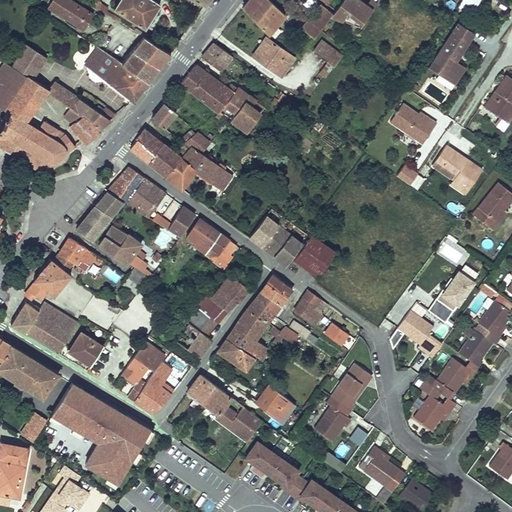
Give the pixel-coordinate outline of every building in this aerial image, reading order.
[(50,0),(46,7),(78,27),(88,11),(90,12),(94,6),(92,5),(91,5),(82,0),(81,0),(78,5),(69,0),(50,0)] [(108,7),(96,0),(95,0),(92,5),(94,6),(95,7),(104,13),(105,13),(108,7)] [(151,0),(118,0),(113,9),(133,21),(132,23),(136,26),(137,24),(144,28),(159,5),(151,0)] [(249,0),(243,8),(268,35),(285,15),(269,0),(249,0)] [(307,0),(304,4),(299,0),(298,0),(294,4),(304,13),(308,9),(315,0),(307,0)] [(301,30),(314,39),(320,31),(321,30),(329,19),(333,13),(325,7),(327,4),(330,0),(320,0),(325,3),(323,6),(321,5),(301,30)] [(366,5),(359,0),(343,0),(335,10),(333,13),(329,19),(359,28),(372,10),(366,5)] [(372,10),(377,3),(373,0),(369,0),(366,5),(372,10)] [(460,0),(458,5),(470,13),(479,0),(460,0)] [(327,4),(325,7),(333,13),(335,10),(327,4)] [(88,11),(78,27),(83,29),(92,14),(90,12),(88,11)] [(474,33),(457,22),(432,61),(442,68),(438,74),(454,85),(465,68),(456,61),(454,60),(456,56),(458,57),(474,33)] [(142,36),(121,64),(147,83),(169,53),(154,44),(142,36)] [(266,38),(253,56),(281,76),(294,58),(266,38)] [(214,42),(202,57),(220,70),(232,57),(232,56),(214,42)] [(325,78),(341,56),(322,42),(315,52),(328,62),(319,74),(325,78)] [(26,45),(12,67),(18,71),(20,72),(28,77),(31,79),(45,58),(26,45)] [(97,48),(84,64),(90,69),(104,52),(97,48)] [(134,100),(147,83),(121,64),(116,60),(107,55),(104,52),(90,69),(92,71),(91,73),(91,75),(92,77),(94,79),(98,80),(99,79),(101,78),(132,101),(134,100)] [(442,68),(432,61),(428,67),(438,74),(442,68)] [(195,65),(181,83),(219,112),(233,92),(229,89),(227,87),(195,65)] [(18,71),(0,97),(0,98),(9,104),(28,77),(20,72),(18,71)] [(362,71),(357,76),(359,81),(365,83),(369,78),(367,72),(362,71)] [(493,91),(491,94),(483,106),(506,123),(511,114),(511,80),(505,75),(493,91)] [(9,104),(5,110),(6,111),(25,123),(46,92),(48,90),(35,82),(31,79),(28,77),(9,104)] [(48,90),(46,92),(56,99),(56,98),(69,108),(75,113),(83,118),(98,129),(109,121),(115,116),(105,108),(103,110),(97,106),(94,110),(54,82),(48,90)] [(233,92),(219,112),(223,114),(231,120),(249,95),(237,86),(236,87),(232,85),(229,89),(233,92)] [(249,95),(231,120),(246,130),(264,107),(249,95)] [(165,103),(152,119),(152,120),(164,128),(177,113),(165,103)] [(427,120),(418,114),(402,103),(389,121),(421,143),(436,123),(429,118),(427,120)] [(69,108),(63,117),(73,125),(76,123),(83,118),(75,113),(69,108)] [(0,148),(9,154),(10,152),(46,175),(54,164),(56,164),(58,163),(60,162),(62,160),(64,158),(65,156),(65,154),(74,147),(65,136),(64,136),(44,123),(38,132),(25,123),(6,111),(3,118),(1,117),(0,118),(1,120),(0,122),(0,148)] [(429,118),(419,111),(418,114),(427,120),(429,118)] [(83,118),(76,123),(90,136),(98,129),(83,118)] [(73,125),(68,130),(81,143),(82,142),(89,137),(90,136),(76,123),(73,125)] [(145,129),(137,139),(155,153),(149,163),(161,173),(166,177),(185,155),(179,149),(175,153),(145,129)] [(193,130),(179,140),(184,144),(197,134),(193,130)] [(197,134),(184,144),(191,149),(193,147),(201,153),(210,141),(199,132),(197,134)] [(89,137),(82,142),(86,145),(92,141),(89,137)] [(155,153),(137,139),(130,149),(144,159),(149,163),(155,153)] [(184,144),(179,149),(185,155),(191,149),(184,144)] [(432,166),(452,180),(467,191),(478,175),(463,165),(467,160),(446,145),(432,166)] [(185,155),(166,177),(182,189),(194,172),(214,185),(224,171),(201,153),(193,147),(191,149),(185,155)] [(201,153),(224,171),(225,170),(201,153)] [(467,160),(463,165),(478,175),(482,170),(467,160)] [(416,174),(403,164),(396,175),(409,184),(416,174)] [(129,168),(108,192),(123,202),(149,218),(166,194),(129,168)] [(224,171),(214,185),(222,191),(231,177),(227,174),(224,171)] [(424,179),(416,174),(409,184),(413,187),(417,190),(424,179)] [(467,191),(452,180),(448,185),(464,196),(467,191)] [(498,223),(495,221),(503,210),(511,198),(511,193),(498,182),(472,214),(492,230),(498,223)] [(108,192),(96,206),(111,216),(123,202),(108,192)] [(111,216),(96,206),(95,206),(76,230),(91,241),(110,218),(111,216)] [(195,215),(183,206),(168,229),(180,237),(195,215)] [(503,210),(495,221),(498,223),(506,212),(503,210)] [(284,229),(266,215),(250,234),(263,244),(261,246),(267,251),(284,229)] [(203,221),(200,218),(187,237),(195,243),(194,245),(206,253),(220,233),(203,221)] [(113,225),(99,246),(108,252),(125,265),(128,261),(134,253),(137,249),(141,244),(128,235),(113,225)] [(303,244),(284,229),(267,251),(274,256),(276,254),(287,263),(303,244)] [(154,242),(164,248),(172,237),(161,230),(154,242)] [(49,242),(55,236),(51,233),(46,240),(49,242)] [(220,233),(206,253),(225,267),(232,257),(228,253),(234,245),(228,240),(229,239),(222,234),(220,233)] [(337,249),(312,233),(295,258),(320,274),(337,249)] [(263,244),(250,234),(249,237),(258,244),(261,246),(263,244)] [(59,254),(73,263),(77,266),(83,269),(80,273),(83,274),(89,265),(86,263),(92,253),(92,252),(69,238),(59,254)] [(462,251),(451,243),(443,254),(454,262),(462,251)] [(137,249),(134,253),(142,260),(146,255),(137,249)] [(102,259),(92,253),(86,263),(89,265),(92,261),(98,265),(102,259)] [(134,253),(128,261),(134,267),(135,267),(148,277),(151,273),(144,268),(147,264),(142,260),(134,253)] [(157,253),(152,259),(156,262),(161,256),(157,253)] [(25,295),(28,298),(31,300),(35,295),(40,299),(47,291),(54,296),(71,276),(66,272),(73,263),(59,254),(53,261),(51,259),(45,267),(44,267),(39,273),(40,273),(34,280),(36,282),(25,295)] [(286,265),(287,263),(276,254),(274,256),(286,265)] [(293,260),(288,267),(295,273),(299,267),(301,265),(293,260)] [(92,263),(87,271),(94,275),(99,267),(92,263)] [(109,266),(103,271),(114,284),(120,278),(109,266)] [(127,276),(121,284),(136,295),(136,294),(140,289),(141,289),(149,277),(148,277),(135,267),(134,267),(127,276)] [(450,279),(435,298),(453,311),(458,303),(460,305),(464,299),(462,298),(473,282),(458,271),(452,280),(450,279)] [(239,273),(234,278),(247,287),(251,281),(239,273)] [(227,311),(235,301),(238,303),(249,290),(249,289),(247,287),(234,278),(230,275),(219,289),(212,298),(226,311),(227,311)] [(273,275),(267,283),(286,297),(292,289),(273,275)] [(267,283),(261,291),(263,293),(280,305),(286,297),(267,283)] [(511,302),(484,283),(480,289),(511,311),(511,309),(511,302)] [(308,290),(303,297),(316,305),(320,299),(312,293),(308,290)] [(261,291),(255,300),(273,314),(280,305),(263,293),(261,291)] [(205,292),(195,304),(216,322),(226,311),(212,298),(205,292)] [(316,305),(303,297),(295,310),(315,325),(319,320),(325,324),(329,320),(323,316),(317,311),(314,308),(316,305)] [(255,300),(248,309),(267,322),(273,314),(273,315),(273,314),(255,300)] [(478,323),(491,332),(497,337),(505,326),(503,325),(511,313),(494,300),(477,323),(478,323)] [(416,301),(411,309),(421,315),(426,308),(416,301)] [(60,350),(70,333),(78,321),(46,302),(41,309),(35,305),(34,308),(25,303),(11,325),(25,334),(28,330),(60,350)] [(216,322),(195,304),(193,302),(179,321),(169,335),(198,357),(211,340),(206,336),(216,323),(216,322)] [(119,307),(112,303),(109,307),(117,311),(119,307)] [(247,310),(235,327),(253,339),(255,339),(267,322),(248,309),(247,310)] [(410,310),(397,328),(408,336),(409,337),(410,335),(421,343),(424,339),(433,326),(410,310)] [(294,320),(290,327),(312,341),(311,342),(314,344),(318,339),(310,333),(311,332),(294,320)] [(348,334),(332,322),(324,333),(340,345),(348,334)] [(483,355),(492,342),(496,345),(500,338),(498,337),(497,337),(491,332),(478,323),(474,330),(469,336),(458,352),(469,360),(469,361),(477,350),(483,355)] [(156,324),(149,334),(155,339),(163,329),(156,324)] [(469,336),(474,330),(468,325),(463,332),(469,336)] [(234,328),(218,351),(245,369),(255,356),(262,361),(262,360),(267,352),(265,351),(267,347),(255,339),(253,339),(235,327),(234,328)] [(281,331),(275,327),(270,333),(275,336),(272,341),(281,347),(286,339),(279,335),(281,331)] [(281,331),(279,335),(286,339),(298,347),(301,342),(296,339),(298,337),(285,327),(281,331)] [(68,353),(90,367),(103,347),(81,333),(68,353)] [(409,337),(408,336),(407,339),(424,351),(430,343),(424,339),(421,343),(410,335),(409,337)] [(301,342),(298,347),(301,349),(305,342),(298,337),(296,339),(301,342)] [(0,338),(0,363),(12,345),(6,342),(0,338)] [(165,355),(144,341),(123,372),(133,379),(137,381),(134,385),(128,396),(134,401),(143,386),(147,381),(141,377),(150,365),(155,369),(165,355)] [(12,345),(0,363),(0,369),(15,379),(14,381),(22,386),(24,385),(47,399),(52,393),(47,391),(59,374),(47,367),(19,350),(12,345)] [(477,350),(469,361),(477,366),(481,361),(480,360),(483,355),(477,350)] [(434,379),(429,385),(432,387),(440,393),(447,398),(450,400),(462,382),(463,381),(461,380),(469,370),(464,366),(452,358),(436,380),(434,379)] [(463,381),(462,382),(465,383),(477,366),(469,361),(469,360),(464,366),(469,370),(461,380),(463,381)] [(144,386),(134,401),(151,412),(156,412),(161,405),(170,395),(170,394),(160,386),(171,369),(163,361),(151,375),(148,378),(148,379),(147,381),(144,386)] [(354,363),(330,396),(342,404),(349,394),(356,399),(364,387),(364,385),(363,385),(371,375),(354,363)] [(133,379),(123,372),(120,375),(134,385),(137,381),(133,379)] [(188,392),(186,394),(193,399),(194,398),(202,403),(202,404),(216,386),(201,374),(200,374),(195,380),(187,392),(188,392)] [(429,385),(434,379),(429,375),(425,382),(429,385)] [(420,388),(425,382),(418,377),(413,384),(420,388)] [(173,390),(163,381),(160,386),(170,394),(173,390)] [(150,429),(72,382),(52,414),(99,441),(86,463),(118,482),(150,429)] [(429,385),(425,382),(420,388),(429,395),(414,417),(431,430),(440,418),(440,417),(439,417),(446,407),(442,404),(436,399),(440,393),(432,387),(429,385)] [(255,401),(264,407),(280,419),(292,403),(268,384),(255,401)] [(216,386),(202,404),(218,415),(219,414),(215,420),(245,442),(261,420),(250,413),(242,407),(237,413),(226,405),(232,397),(216,386)] [(349,394),(342,404),(350,410),(354,405),(352,404),(356,399),(349,394)] [(330,396),(330,395),(326,401),(329,405),(313,427),(331,441),(340,428),(334,423),(341,413),(345,416),(350,410),(342,404),(330,396)] [(440,417),(440,418),(443,420),(455,403),(450,400),(447,398),(442,404),(446,407),(439,417),(440,417)] [(280,419),(264,407),(262,409),(280,423),(294,405),(292,403),(280,419)] [(19,434),(33,443),(47,419),(33,411),(19,434)] [(334,423),(340,428),(344,423),(346,424),(350,419),(345,416),(341,413),(334,423)] [(358,447),(368,433),(358,426),(348,439),(358,447)] [(299,470),(257,440),(245,457),(253,462),(249,468),(262,477),(266,471),(287,486),(285,488),(298,497),(300,495),(320,509),(318,511),(359,511),(311,478),(308,482),(296,474),(299,470)] [(500,449),(497,453),(503,458),(511,448),(503,442),(499,447),(500,449)] [(503,458),(497,453),(488,466),(506,479),(511,470),(511,446),(511,448),(503,458)] [(0,502),(11,504),(12,496),(16,496),(21,497),(29,451),(2,447),(0,456),(0,502)] [(374,447),(368,454),(373,458),(376,453),(386,461),(387,460),(388,460),(389,458),(374,447)] [(340,472),(346,464),(328,451),(322,460),(340,472)] [(373,458),(368,454),(359,467),(363,470),(363,471),(385,486),(376,499),(383,504),(392,491),(405,473),(388,460),(387,460),(386,461),(376,453),(373,458)] [(413,476),(407,484),(416,492),(421,485),(417,482),(418,480),(413,476)] [(416,492),(407,484),(398,496),(420,511),(434,494),(421,485),(416,492)] [(16,496),(12,496),(11,504),(19,505),(21,497),(16,496)]
